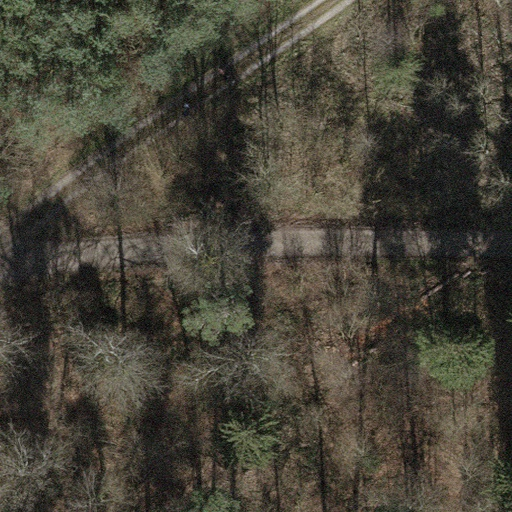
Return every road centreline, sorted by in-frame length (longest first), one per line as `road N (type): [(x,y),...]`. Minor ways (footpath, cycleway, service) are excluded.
road 1 (track): [(0,250),(134,252),(368,234),(511,245)]
road 2 (track): [(335,0),(0,246)]
